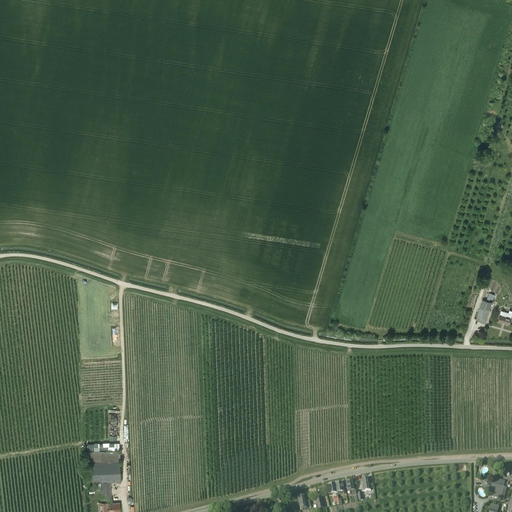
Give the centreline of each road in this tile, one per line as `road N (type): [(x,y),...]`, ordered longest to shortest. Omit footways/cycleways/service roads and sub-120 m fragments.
road 1 (unclassified): [(511,349),(333,343),(51,260),(0,255)]
road 2 (unclassified): [(203,511),(361,470),(511,458)]
road 3 (unknown): [(121,282),(122,425)]
